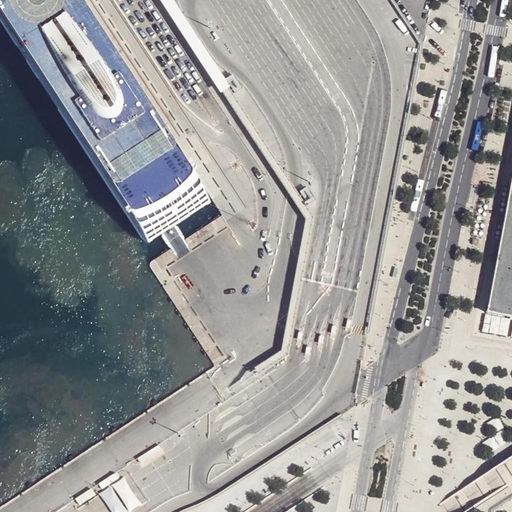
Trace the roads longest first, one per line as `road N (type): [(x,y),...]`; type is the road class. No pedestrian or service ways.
road 1 (unknown): [(200,494),(215,452),(278,402),(303,340),(329,168),(318,130),(237,0)]
road 2 (tertiary): [(387,511),(412,368),(432,321),(500,0)]
road 3 (tertiary): [(473,0),(357,511)]
road 4 (trunk): [(511,13),(420,511)]
road 5 (unknown): [(188,0),(208,45),(262,97),(290,160),(279,284),(272,298),(249,296)]
road 6 (unknown): [(296,0),(362,81),(375,120),(355,329)]
